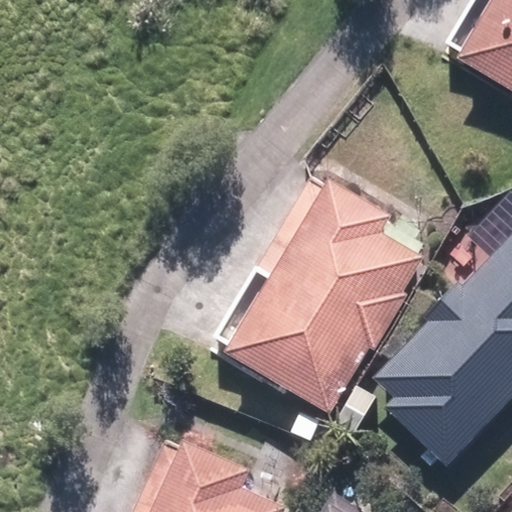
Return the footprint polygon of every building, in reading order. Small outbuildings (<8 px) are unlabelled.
[(511,0),(491,0),(456,60),(511,93),(511,0)] [(390,215),(329,179),(325,185),(312,177),(260,266),(273,274),(226,352),(330,414),(369,348),(372,350),(405,295),(398,291),(420,256),(380,231),(390,215)] [(383,410),(445,469),(511,401),(511,235),(462,288),(458,283),(423,319),(427,324),(374,379),(395,399),(383,410)] [(279,511),(283,505),(239,486),(247,467),(183,440),(177,453),(164,448),(136,511),(279,511)] [(357,511),(334,496),(323,511),(357,511)]
